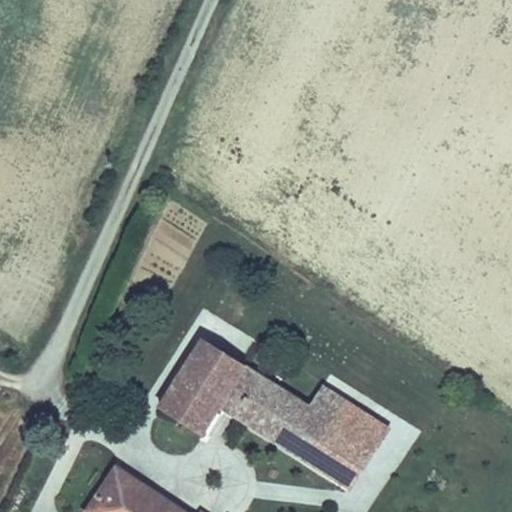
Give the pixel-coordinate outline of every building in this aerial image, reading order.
[(257,433),(322,473),(360,408),(325,386),(313,406),(203,338),(159,409),(204,437),(220,410),(257,433)] [(394,427),(360,408),(322,473),(354,492),(394,427)] [(257,433),(220,410),(204,437),(241,459),(257,433)] [(417,457),(469,492),(479,478),(427,442),(417,457)] [(406,511),(455,511),(469,492),(417,457),(388,499),(406,511)] [(86,511),(186,511),(117,466),(86,511)]
